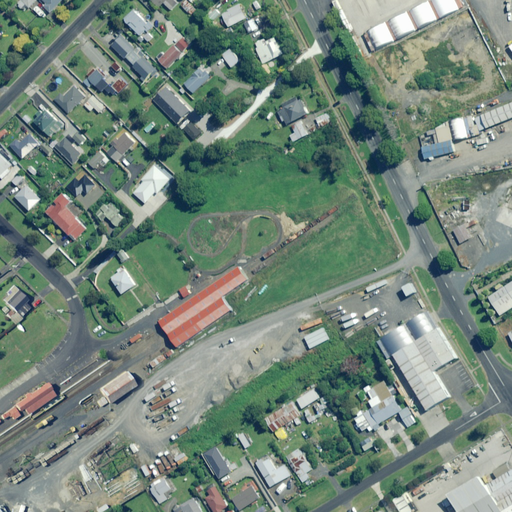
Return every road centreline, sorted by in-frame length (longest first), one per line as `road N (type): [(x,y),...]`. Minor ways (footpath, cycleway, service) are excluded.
road 1 (secondary): [(509,396),(303,0)]
road 2 (residential): [(0,223),(64,285),(77,322),(67,355),(0,407)]
road 3 (residential): [(509,396),(321,511)]
road 4 (residential): [(0,105),(103,0)]
